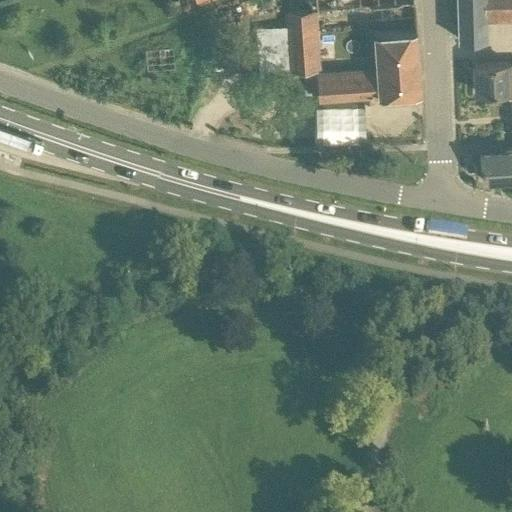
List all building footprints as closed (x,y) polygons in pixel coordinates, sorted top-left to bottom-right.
[(372,5),(413,2),(413,0),(315,0),(316,9),(372,5)] [(511,0),(455,0),(456,39),(487,39),(487,18),(511,18),(511,0)] [(412,2),(372,5),(376,66),(328,69),(316,69),(318,99),(419,93),(412,2)] [(311,7),(284,8),(287,67),(321,65),(321,59),(315,60),(311,7)] [(146,48),(147,70),(174,69),(173,46),(146,48)] [(475,92),(511,90),(511,78),(511,65),(510,66),(510,62),(473,63),(475,92)] [(314,105),(315,142),(367,141),(366,104),(314,105)] [(511,177),(511,150),(479,152),(482,180),(499,179),(499,181),(504,180),(504,178),(511,177)]
